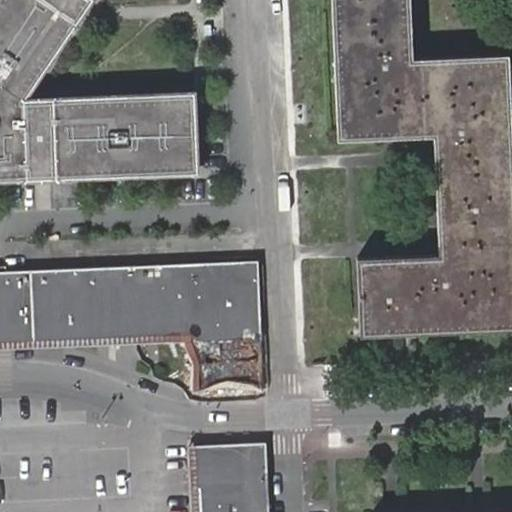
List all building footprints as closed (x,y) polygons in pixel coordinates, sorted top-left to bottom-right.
[(84,0),(0,0),(0,178),(188,171),(186,96),(15,104),(80,6),(84,0)] [(331,0),(338,140),(432,136),(438,254),(356,257),(359,337),(511,328),(511,173),(507,54),(411,57),(408,0),(331,0)] [(260,259),(6,270),(8,333),(10,333),(194,326),(201,325),(203,338),(205,341),(206,346),(204,350),(207,353),(205,356),(206,358),(205,362),(207,364),(206,368),(227,390),(230,388),(233,389),(266,388),(260,259)] [(0,270),(0,333),(8,333),(6,270),(0,270)] [(8,333),(0,333),(0,343),(193,335),(195,392),(233,389),(230,388),(227,390),(206,368),(207,364),(205,362),(206,358),(205,356),(207,353),(204,350),(206,346),(205,341),(203,338),(201,325),(194,326),(10,333),(8,333)] [(266,511),(264,443),(202,446),(204,511),(266,511)] [(204,511),(202,446),(193,446),(195,511),(204,511)]
